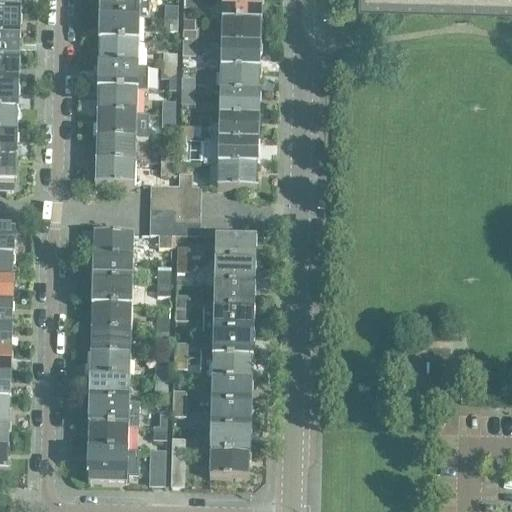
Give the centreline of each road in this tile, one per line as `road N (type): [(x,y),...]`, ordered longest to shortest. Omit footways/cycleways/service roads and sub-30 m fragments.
road 1 (residential): [(61,511),(54,492),(61,0)]
road 2 (residential): [(293,511),(308,0)]
